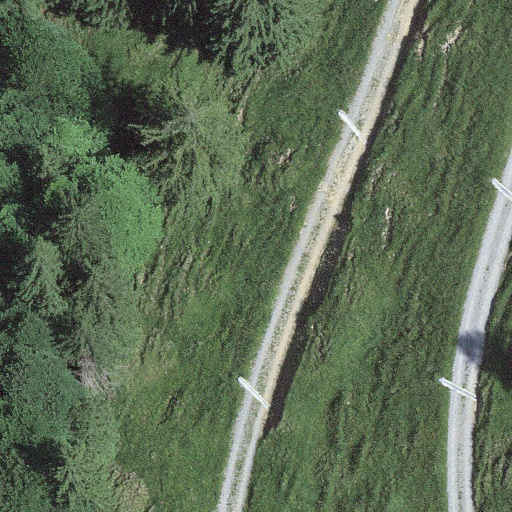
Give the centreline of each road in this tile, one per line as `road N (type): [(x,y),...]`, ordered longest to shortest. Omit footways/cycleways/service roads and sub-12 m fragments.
road 1 (track): [(232,511),(257,395),(397,0)]
road 2 (track): [(511,190),(471,342),(464,511)]
